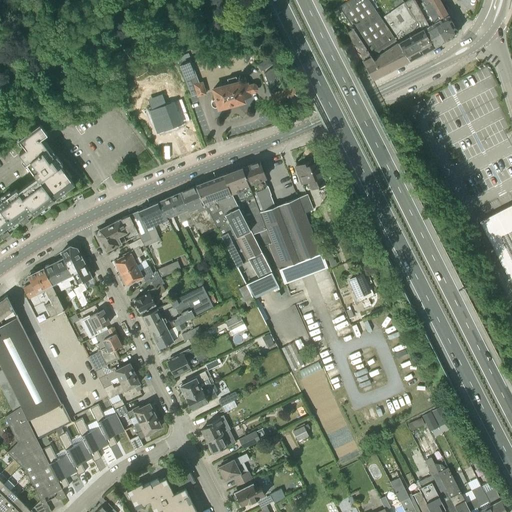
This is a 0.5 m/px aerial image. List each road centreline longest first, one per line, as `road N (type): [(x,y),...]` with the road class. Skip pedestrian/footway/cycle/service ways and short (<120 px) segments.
road 1 (motorway): [(278,0),(511,465)]
road 2 (motorway): [(511,410),(305,0)]
road 3 (secondary): [(78,222),(378,92),(481,33)]
road 4 (residential): [(78,222),(177,438)]
